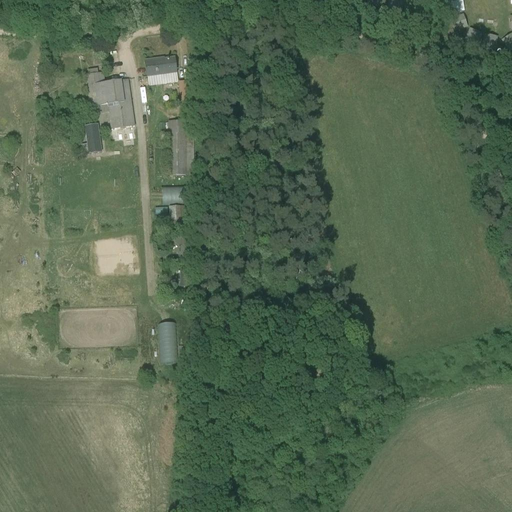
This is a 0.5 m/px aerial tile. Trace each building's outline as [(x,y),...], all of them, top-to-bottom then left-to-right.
[(482,48),(493,50),(495,38),(484,36),(482,48)] [(99,51),(92,52),(94,67),(101,66),(99,51)] [(147,79),(177,75),(175,59),(164,60),(164,59),(145,61),(147,79)] [(83,102),(84,109),(89,108),(90,116),(109,114),(111,131),(135,127),(128,81),(106,84),(104,74),(84,77),(88,101),(83,102)] [(189,122),(168,122),(168,177),(194,176),(194,127),(188,127),(189,122)] [(81,146),(82,156),(102,153),(99,125),(84,127),(87,145),(81,146)] [(187,222),(187,207),(182,207),(169,208),(168,222),(171,222),(171,230),(180,229),(180,222),(187,222)] [(189,245),(191,246),(190,239),(166,238),(166,246),(178,246),(178,254),(190,254),(189,245)]
